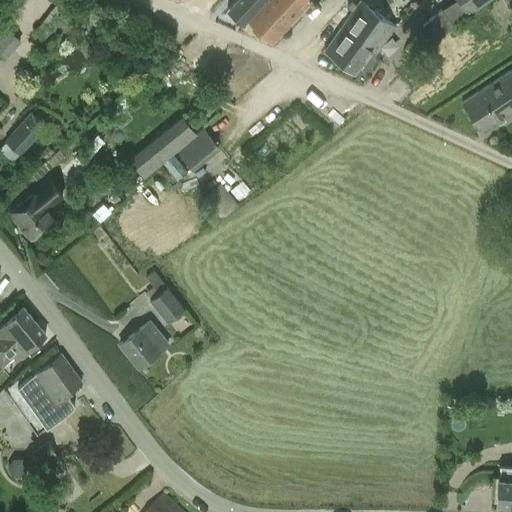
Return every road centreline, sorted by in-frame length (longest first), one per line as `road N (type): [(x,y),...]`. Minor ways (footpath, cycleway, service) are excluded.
road 1 (unclassified): [(149,0),(511,165)]
road 2 (unclassified): [(219,511),(180,493),(0,258)]
